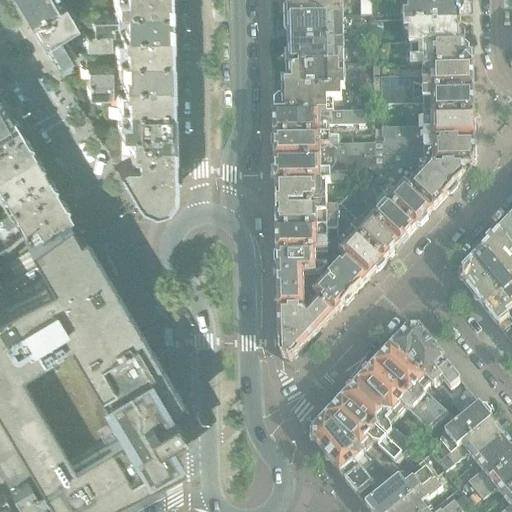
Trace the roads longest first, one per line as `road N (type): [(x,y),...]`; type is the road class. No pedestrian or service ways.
road 1 (residential): [(0,36),(106,218),(123,233),(172,242)]
road 2 (tertiary): [(230,222),(229,157),(241,114),(239,0)]
road 3 (tertiary): [(172,242),(173,267),(202,322),(208,454)]
road 4 (tertiary): [(197,0),(195,218)]
road 5 (tertiary): [(250,413),(245,260),(230,222)]
road 6 (residential): [(314,384),(418,274)]
road 7 (residential): [(511,392),(418,274)]
road 8 (residential): [(418,274),(511,174)]
